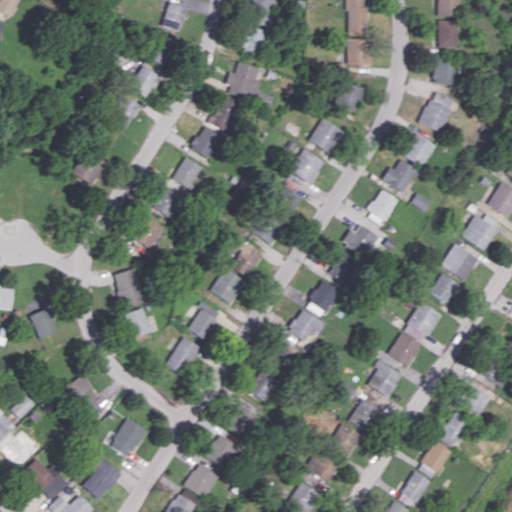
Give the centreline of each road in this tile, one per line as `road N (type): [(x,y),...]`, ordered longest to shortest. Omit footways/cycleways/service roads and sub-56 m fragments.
road 1 (residential): [(397,0),(399,86),(381,131),(128,511)]
road 2 (residential): [(220,0),(210,47),(85,262),(83,303),(98,344),(126,376),(193,414)]
road 3 (residential): [(511,258),(346,511)]
